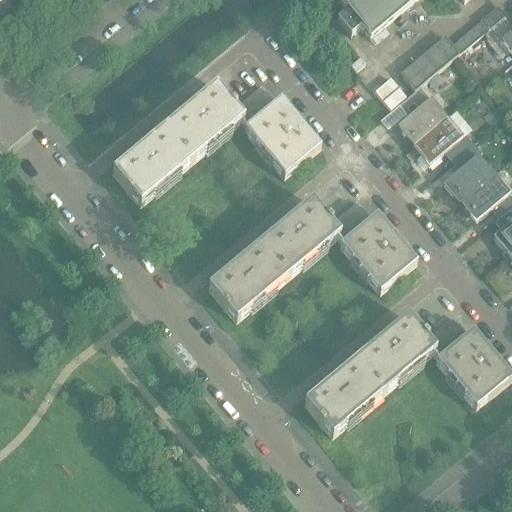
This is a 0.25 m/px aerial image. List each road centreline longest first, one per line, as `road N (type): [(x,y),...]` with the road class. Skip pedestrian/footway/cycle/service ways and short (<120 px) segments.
road 1 (residential): [(259,427),(447,271)]
road 2 (residential): [(164,310),(351,155)]
road 3 (residential): [(67,194),(253,39)]
road 4 (residential): [(0,109),(135,0)]
road 5 (residential): [(351,155),(253,39)]
road 6 (residential): [(164,310),(67,194)]
road 7 (residential): [(259,427),(164,310)]
road 8 (residential): [(447,271),(351,155)]
